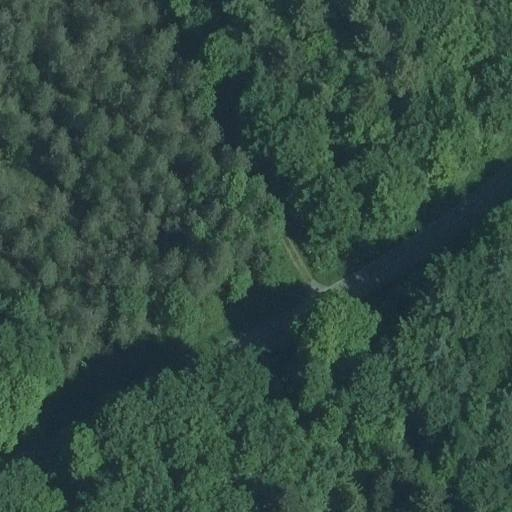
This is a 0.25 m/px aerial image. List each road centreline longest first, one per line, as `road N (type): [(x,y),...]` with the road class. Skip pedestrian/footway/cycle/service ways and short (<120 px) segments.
road 1 (secondary): [(0,477),(390,267),(511,175)]
road 2 (track): [(155,0),(443,511)]
